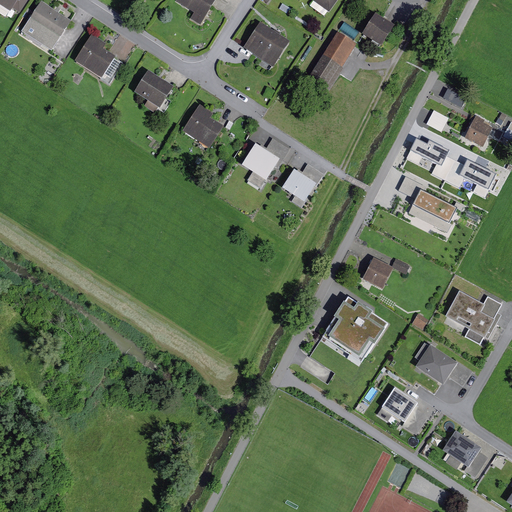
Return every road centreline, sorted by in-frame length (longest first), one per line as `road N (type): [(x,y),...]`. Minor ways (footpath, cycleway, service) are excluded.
road 1 (residential): [(206,511),(373,191)]
road 2 (residential): [(373,191),(476,0)]
road 3 (residential): [(373,191),(202,78)]
road 4 (residential): [(202,78),(78,0)]
road 5 (track): [(392,64),(337,173)]
